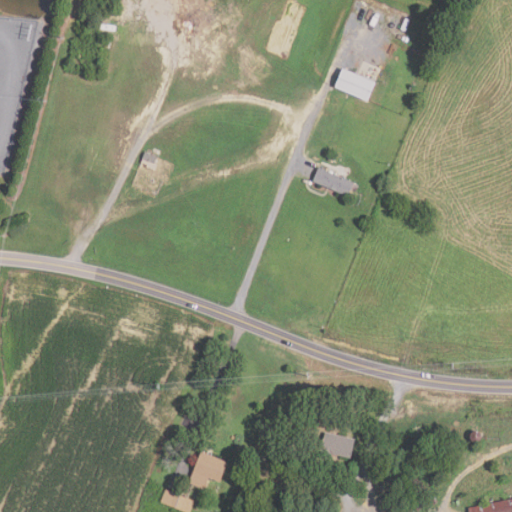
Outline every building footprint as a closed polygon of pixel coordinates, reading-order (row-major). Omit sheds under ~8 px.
[(368,102),(336,88),(344,69),(376,83),(368,102)] [(350,196),(314,181),(321,167),(356,182),(350,196)] [(199,235),(186,232),(188,224),(201,227),(199,235)] [(331,461),(320,458),(325,432),(355,439),(351,458),(333,454),(331,461)] [(204,490),(189,484),(202,452),(228,462),(220,482),(209,478),(204,490)] [(415,511),(393,511),(392,510),(431,490),(437,501),(415,511)] [(191,511),(185,511),(161,503),(166,491),(195,502),(191,511)] [(511,511),(471,511),(471,508),(511,499),(511,511)]
